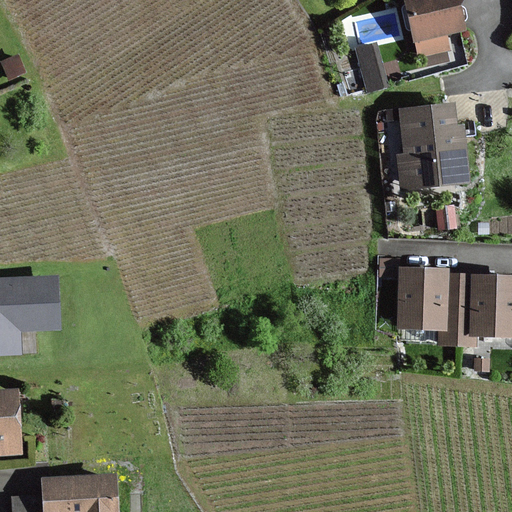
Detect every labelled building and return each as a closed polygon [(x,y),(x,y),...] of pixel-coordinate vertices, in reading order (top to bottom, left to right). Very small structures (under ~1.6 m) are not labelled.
[(405,0),(415,40),(465,29),(458,0),(405,0)] [(387,86),(376,42),(358,47),(369,90),(387,86)] [(25,71),(17,55),(3,61),(10,77),(25,71)] [(390,75),(406,73),(403,56),(387,58),(390,75)] [(457,126),(454,103),(401,109),(406,156),(399,157),(403,189),(470,181),(463,126),(457,126)] [(456,226),(453,205),(437,207),(440,228),(456,226)] [(398,275),(398,259),(381,259),(380,275),(398,275)] [(449,274),(449,269),(401,268),(400,327),(440,327),(447,327),(449,274)] [(474,274),(449,274),(447,327),(440,327),(439,344),(475,345),(476,333),(472,333),(474,274)] [(511,334),(511,275),(474,274),(472,333),(476,333),(511,334)] [(58,275),(0,278),(0,353),(20,352),(19,330),(61,328),(58,275)] [(489,369),(489,359),(476,359),(476,369),(489,369)] [(0,454),(23,452),(18,388),(0,389),(0,454)] [(45,478),(45,496),(46,511),(117,511),(116,475),(45,478)] [(13,497),(14,511),(40,511),(39,495),(26,496),(13,497)]
